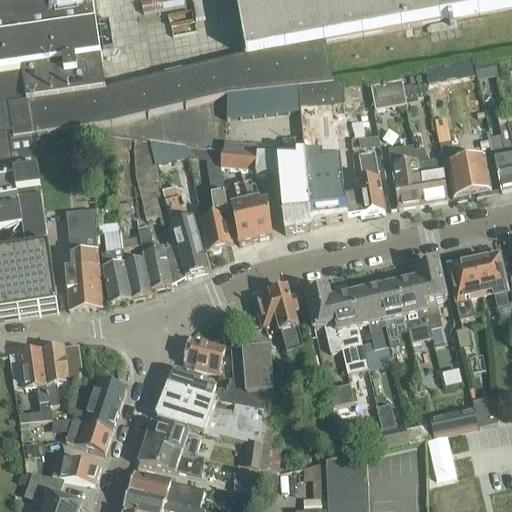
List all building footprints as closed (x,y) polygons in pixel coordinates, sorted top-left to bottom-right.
[(0,0),(0,323),(59,315),(56,295),(34,144),(49,141),(48,135),(111,126),(189,107),(212,102),(226,98),(226,97),(227,97),(239,96),(251,95),(263,94),(275,93),(286,92),(298,91),(332,88),(328,44),(511,9),(511,0),(236,0),(247,57),(106,92),(92,0),(0,0)] [(403,85),(371,90),(375,113),(407,108),(406,103),(403,90),(403,85)] [(415,88),(403,90),(406,103),(418,101),(415,88)] [(289,116),(300,115),(298,91),(286,92),(289,116)] [(289,116),(286,92),(275,93),(277,117),(289,116)] [(275,93),(263,94),(265,119),(277,117),(275,93)] [(265,119),(263,94),(251,95),(253,120),(265,119)] [(253,120),(251,95),(239,96),(241,121),(253,120)] [(239,96),(227,97),(227,123),(241,121),(239,96)] [(511,192),(511,141),(509,126),(496,129),(500,147),(506,146),(508,158),(494,160),(501,195),(511,192)] [(223,145),(222,156),(221,160),(221,171),(238,172),(240,146),(223,145)] [(184,151),(150,146),(156,169),(189,161),(188,159),(188,156),(187,153),(187,151),(184,151)] [(240,146),(238,172),(256,173),(257,159),(258,148),(240,146)] [(417,164),(424,208),(448,205),(443,176),(428,179),(426,165),(423,152),(413,153),(415,165),(417,164)] [(221,171),(221,160),(187,153),(188,156),(188,159),(189,161),(207,164),(210,198),(215,222),(202,224),(204,235),(209,254),(231,250),(228,234),(233,233),(225,195),(221,171)] [(448,169),(450,183),(455,202),(491,195),(483,160),(454,166),(451,155),(441,157),(444,169),(448,169)] [(362,185),(354,186),(360,220),(385,216),(375,157),(358,160),(362,185)] [(257,159),(256,174),(256,177),(279,179),(285,236),(313,231),(313,229),(312,223),(304,160),(257,159)] [(317,159),(304,160),(312,223),(313,229),(332,226),(332,225),(348,223),(347,219),(345,200),(340,160),(317,163),(317,159)] [(417,164),(415,165),(408,166),(410,181),(394,184),(399,213),(424,208),(417,164)] [(112,172),(101,174),(102,182),(113,181),(112,172)] [(229,208),(239,247),(273,239),(268,204),(259,206),(253,184),(233,189),(237,206),(229,208)] [(208,274),(193,220),(190,209),(183,211),(178,191),(162,196),(170,226),(176,247),(186,281),(208,274)] [(67,221),(69,240),(72,271),(66,272),(69,314),(102,311),(94,219),(67,221)] [(100,258),(111,307),(152,298),(151,293),(172,288),(164,253),(154,255),(149,233),(137,236),(138,239),(140,248),(143,262),(124,267),(122,253),(106,256),(100,258)] [(120,234),(104,236),(106,256),(122,253),(120,234)] [(138,239),(121,243),(122,252),(140,248),(138,239)] [(167,251),(164,253),(172,288),(186,281),(176,247),(172,248),(167,251)] [(474,263),(482,298),(494,295),(498,311),(509,308),(505,277),(503,278),(498,258),(474,263)] [(482,298),(474,263),(450,269),(455,289),(452,289),(459,319),(474,316),(470,300),(482,298)] [(417,274),(418,282),(431,334),(441,332),(442,331),(436,305),(447,302),(439,269),(417,274)] [(418,282),(398,287),(406,320),(412,346),(432,341),(431,334),(418,282)] [(406,320),(398,287),(377,291),(384,325),(390,351),(401,348),(395,322),(406,320)] [(377,291),(373,292),(377,312),(380,326),(384,325),(377,291)] [(279,326),(287,355),(302,350),(293,315),(299,313),(295,300),(290,301),(287,292),(255,300),(264,330),(279,326)] [(373,292),(352,297),(359,331),(369,328),(375,355),(386,352),(380,326),(377,312),(373,292)] [(342,354),(331,302),(329,294),(307,299),(314,333),(325,330),(331,356),(342,354)] [(359,331),(352,297),(331,302),(342,354),(344,361),(354,359),(348,333),(359,331)] [(508,344),(511,343),(511,316),(502,318),(508,344)] [(441,332),(431,334),(432,341),(434,346),(443,343),(441,332)] [(469,347),(465,332),(454,335),(459,350),(469,347)] [(225,351),(190,342),(184,366),(195,369),(194,373),(215,378),(216,375),(219,376),(225,351)] [(80,349),(64,351),(67,371),(69,386),(79,384),(83,375),(80,349)] [(64,351),(42,354),(50,406),(51,417),(61,415),(57,388),(69,387),(69,386),(67,371),(64,351)] [(243,353),(245,373),(246,386),(246,397),(273,395),(270,351),(243,353)] [(243,353),(230,354),(233,383),(246,386),(245,373),(243,353)] [(50,406),(42,354),(21,358),(25,393),(38,391),(40,408),(50,406)] [(168,388),(216,403),(225,406),(228,396),(201,388),(203,380),(175,371),(168,388)] [(74,412),(73,422),(78,421),(78,425),(112,435),(126,393),(99,384),(89,417),(74,412)] [(216,403),(168,388),(162,404),(215,424),(217,419),(212,417),(216,403)] [(328,395),(332,412),(354,407),(350,389),(328,395)] [(494,401),(473,406),(479,431),(498,427),(494,401)] [(215,424),(162,404),(155,422),(197,435),(199,428),(207,431),(206,433),(211,435),(215,424)] [(410,447),(408,437),(406,430),(398,432),(392,407),(378,410),(387,452),(410,447)] [(474,414),(450,419),(454,436),(478,431),(474,414)] [(450,419),(430,423),(434,440),(454,436),(450,419)] [(78,421),(73,422),(72,425),(73,425),(69,435),(69,436),(69,437),(66,445),(105,458),(112,435),(78,425),(78,421)] [(52,425),(52,437),(69,437),(69,436),(69,435),(73,425),(72,425),(69,424),(52,425)] [(181,458),(194,462),(197,452),(184,448),(188,436),(153,427),(146,446),(182,456),(181,458)] [(408,437),(410,447),(431,442),(429,432),(408,437)] [(247,445),(244,471),(257,474),(259,448),(247,445)] [(182,456),(146,446),(139,468),(193,480),(198,463),(194,462),(181,458),(182,456)] [(37,447),(25,448),(26,460),(38,459),(37,447)] [(54,481),(95,489),(102,469),(65,462),(63,469),(56,467),(54,481)] [(370,511),(368,464),(326,466),(328,511),(370,511)] [(241,470),(236,495),(253,499),(257,474),(244,471),(241,470)] [(23,477),(19,486),(30,490),(33,481),(23,477)] [(130,493),(202,511),(208,511),(209,510),(200,508),(203,494),(135,477),(130,493)] [(30,490),(30,491),(25,504),(44,510),(43,511),(80,511),(82,507),(58,499),(63,484),(34,478),(33,481),(30,490)] [(202,511),(130,493),(123,511),(202,511)] [(253,499),(236,495),(231,511),(251,511),(254,499),(253,499)]
